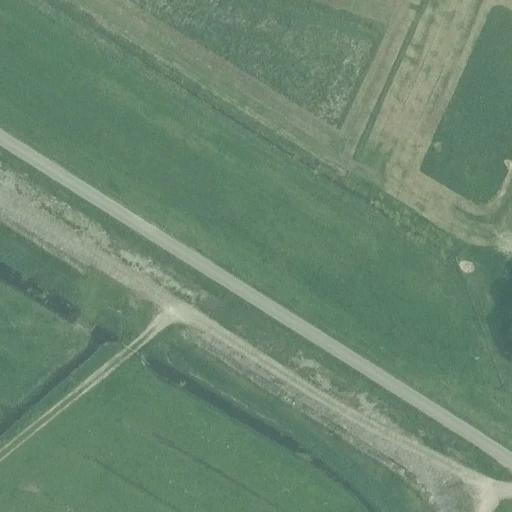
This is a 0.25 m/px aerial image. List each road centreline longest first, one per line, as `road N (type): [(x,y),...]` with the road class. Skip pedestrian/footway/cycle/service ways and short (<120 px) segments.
road 1 (track): [(0,459),(180,311),(411,452),(511,491)]
road 2 (tertiary): [(511,462),(0,139)]
